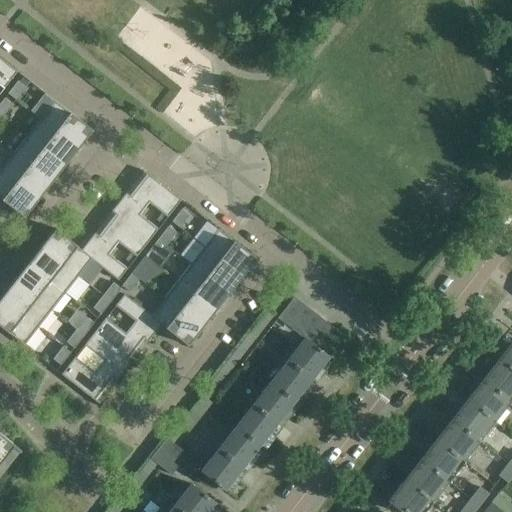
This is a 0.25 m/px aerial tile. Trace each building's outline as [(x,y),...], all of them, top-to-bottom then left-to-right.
[(0,86),(3,89),(17,72),(0,59),(0,86)] [(25,87),(17,81),(7,94),(15,100),(25,87)] [(0,103),(0,116),(2,117),(12,104),(4,98),(0,103)] [(40,119),(77,149),(92,131),(54,101),(40,119)] [(77,149),(40,119),(26,136),(64,166),(77,149)] [(26,136),(13,153),(51,183),(64,166),(26,136)] [(51,183),(13,153),(0,169),(0,170),(37,200),(51,183)] [(0,170),(0,199),(1,200),(23,218),(37,200),(0,170)] [(111,212),(115,215),(149,241),(158,230),(138,214),(147,202),(167,218),(181,200),(143,171),(142,172),(146,176),(130,197),(125,194),(111,212)] [(189,216),(181,209),(171,222),(179,228),(189,216)] [(94,233),(81,250),(92,259),(91,260),(118,281),(127,269),(107,254),(116,242),(136,257),(149,241),(115,215),(99,236),(94,233)] [(193,239),(241,277),(255,259),(217,229),(216,231),(206,222),(193,239)] [(158,239),(166,246),(176,233),(168,226),(158,239)] [(40,247),(78,277),(91,260),(92,259),(81,250),(77,248),(76,247),(77,247),(54,229),(40,247)] [(158,239),(148,252),(164,264),(173,252),(166,246),(158,239)] [(193,239),(179,256),(190,264),(228,294),(230,292),(233,287),(241,277),(193,239)] [(65,294),(78,277),(40,247),(27,264),(65,294)] [(141,261),(131,274),(139,280),(149,267),(141,261)] [(51,311),(65,294),(27,264),(13,281),(51,311)] [(228,294),(190,264),(177,282),(214,311),(228,294)] [(139,280),(131,274),(121,286),(129,292),(139,280)] [(38,328),(51,311),(13,281),(0,298),(38,328)] [(177,282),(163,299),(201,328),(214,311),(177,282)] [(112,283),(102,296),(110,302),(120,289),(112,283)] [(92,335),(110,349),(130,364),(126,360),(143,339),(147,342),(161,325),(161,324),(123,295),(115,306),(134,321),(125,333),(105,318),(92,335)] [(187,346),(201,328),(163,299),(150,315),(124,295),(123,295),(161,324),(161,325),(165,328),(165,329),(187,346)] [(100,315),(110,302),(102,296),(92,308),(100,315)] [(0,327),(24,346),(38,328),(0,298),(0,327)] [(277,319),(287,326),(303,305),(294,298),(277,319)] [(287,326),(297,334),(313,313),(303,305),(287,326)] [(118,511),(156,464),(171,476),(174,471),(184,459),(187,455),(172,444),(184,430),(188,433),(211,403),(207,400),(274,314),(267,309),(200,395),(204,398),(189,418),(185,414),(122,494),(108,511),(118,511)] [(304,339),(307,341),(323,321),(313,313),(297,334),(304,339)] [(86,317),(76,330),(84,336),(93,323),(86,317)] [(323,321),(307,341),(317,348),(332,328),(323,321)] [(74,349),(84,336),(76,330),(66,343),(74,349)] [(130,364),(110,349),(92,335),(84,346),(103,361),(94,373),(74,358),(61,375),(98,404),(99,403),(95,400),(112,378),(116,382),(130,364)] [(304,339),(270,383),(293,402),(306,386),(311,389),(320,377),(315,373),(328,357),(317,348),(307,341),(304,339)] [(511,345),(499,361),(511,371),(511,345)] [(70,353),(62,347),(52,360),(60,366),(70,353)] [(511,371),(499,361),(484,381),(511,402),(511,400),(511,371)] [(484,381),(468,401),(495,422),(511,402),(510,402),(484,381)] [(270,383),(235,427),(259,446),(271,430),(276,433),(286,421),(281,417),(293,402),(270,383)] [(468,401),(453,421),(479,442),(495,422),(468,401)] [(453,421),(437,441),(464,462),(479,442),(453,421)] [(235,427),(200,472),(224,490),(237,474),(242,478),(251,465),(246,462),(259,446),(235,427)] [(20,450),(0,434),(0,462),(12,447),(18,452),(20,450)] [(464,462),(437,441),(421,461),(448,482),(464,462)] [(448,482),(421,461),(406,481),(433,502),(448,482)] [(511,467),(507,464),(498,477),(506,483),(507,483),(508,484),(511,478),(511,467)] [(402,511),(425,511),(433,502),(406,481),(390,502),(402,511)] [(191,484),(169,511),(206,511),(214,503),(191,484)] [(470,499),(479,507),(488,494),(479,487),(470,499)] [(509,511),(511,510),(511,504),(498,494),(491,503),(502,511),(509,511)] [(474,511),(479,507),(470,499),(461,511),(462,511),(474,511)] [(502,511),(491,503),(483,511),(502,511)]
